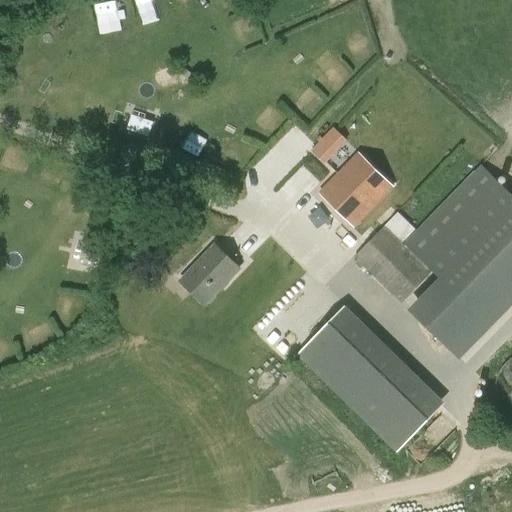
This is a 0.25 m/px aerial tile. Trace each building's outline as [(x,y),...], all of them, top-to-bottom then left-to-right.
[(152,139),(161,113),(128,103),(120,129),(152,139)] [(359,153),(320,193),(354,227),(393,187),(359,153)] [(402,304),(433,271),(405,245),(384,226),(354,258),(402,304)] [(214,248),(180,284),(205,307),(239,271),(214,248)] [(336,316),(298,355),(398,453),(436,414),(336,316)] [(497,378),(495,388),(497,398),(501,408),(508,415),(511,417),(511,358),(509,361),(502,368),(497,378)]
